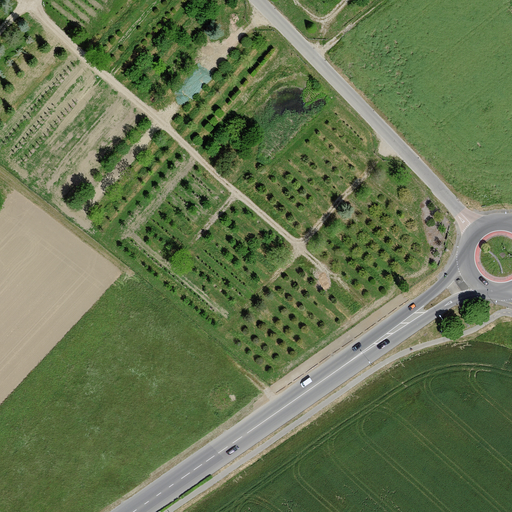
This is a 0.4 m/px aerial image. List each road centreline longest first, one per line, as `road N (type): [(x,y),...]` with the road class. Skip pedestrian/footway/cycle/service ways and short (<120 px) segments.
road 1 (track): [(26,0),(365,301)]
road 2 (track): [(283,408),(0,171)]
road 3 (unclassified): [(258,0),(477,231)]
road 4 (secondary): [(380,339),(135,511)]
road 5 (track): [(251,301),(372,166)]
road 6 (track): [(161,121),(265,6)]
road 7 (secondary): [(466,255),(380,339)]
